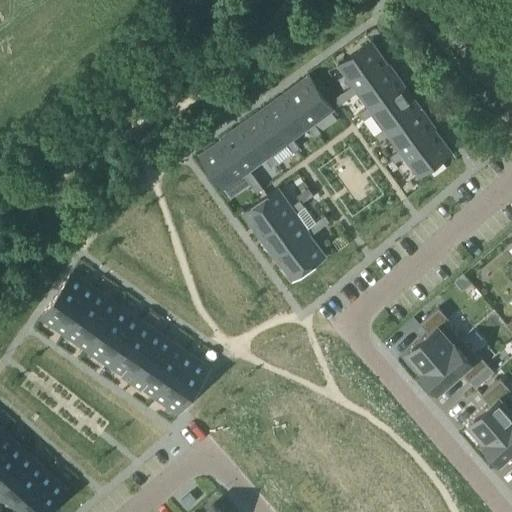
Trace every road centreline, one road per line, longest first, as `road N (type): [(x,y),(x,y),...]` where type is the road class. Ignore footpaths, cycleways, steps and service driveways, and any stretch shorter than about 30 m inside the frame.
road 1 (residential): [(504,511),(341,331),(511,176)]
road 2 (residential): [(257,511),(214,463),(197,458),(135,511)]
road 3 (residential): [(511,100),(434,0)]
